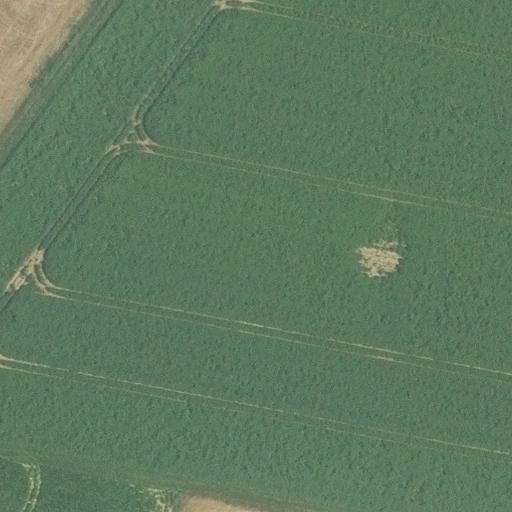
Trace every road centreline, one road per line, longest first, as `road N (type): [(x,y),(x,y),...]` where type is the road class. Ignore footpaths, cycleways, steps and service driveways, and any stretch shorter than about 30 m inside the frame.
road 1 (track): [(0,458),(266,511)]
road 2 (track): [(140,0),(0,192)]
